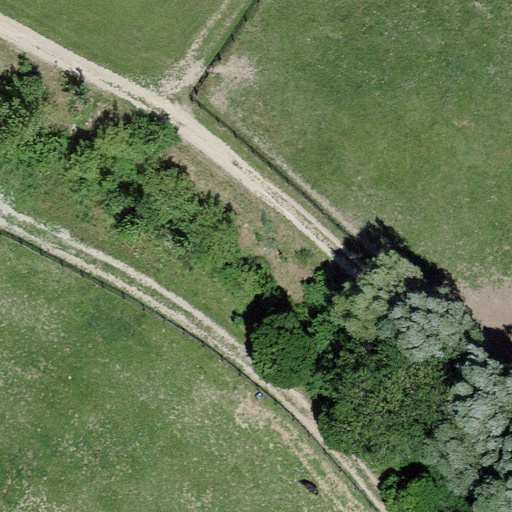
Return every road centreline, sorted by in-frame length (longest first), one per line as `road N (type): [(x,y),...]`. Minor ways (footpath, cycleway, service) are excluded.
road 1 (track): [(511,433),(353,264),(163,109),(0,23)]
road 2 (track): [(0,217),(234,343),(397,511)]
